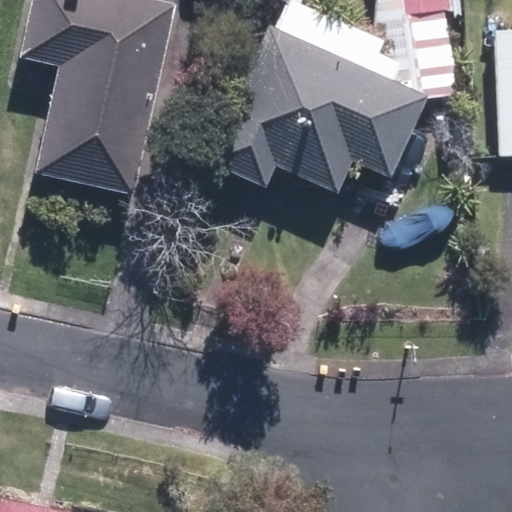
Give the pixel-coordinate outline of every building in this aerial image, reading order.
[(137,193),(179,2),(169,0),(83,0),(82,9),(65,5),(66,0),(37,0),(25,57),(68,67),(44,172),(137,193)] [(387,42),(300,0),(287,0),(242,94),(248,96),(216,162),(268,187),(280,163),(341,193),(357,159),(393,176),(434,92),(393,72),(401,57),(384,49),(387,42)] [(408,0),(410,15),(427,14),(426,7),(452,4),(451,0),(408,0)] [(499,157),(511,157),(511,28),(496,28),(498,118),(499,157)] [(0,511),(80,511),(81,508),(0,492),(0,511)]
